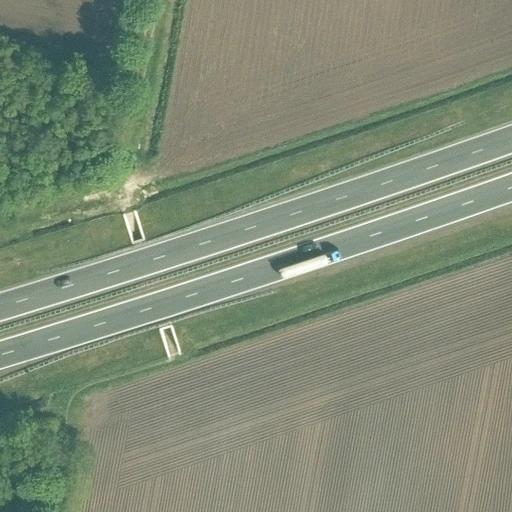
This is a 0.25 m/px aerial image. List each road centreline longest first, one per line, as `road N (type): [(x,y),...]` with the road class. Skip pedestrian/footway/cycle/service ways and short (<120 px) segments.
road 1 (trunk): [(511,138),(0,305)]
road 2 (trunk): [(0,355),(511,189)]
road 3 (track): [(0,62),(128,102)]
road 4 (track): [(65,394),(42,511)]
